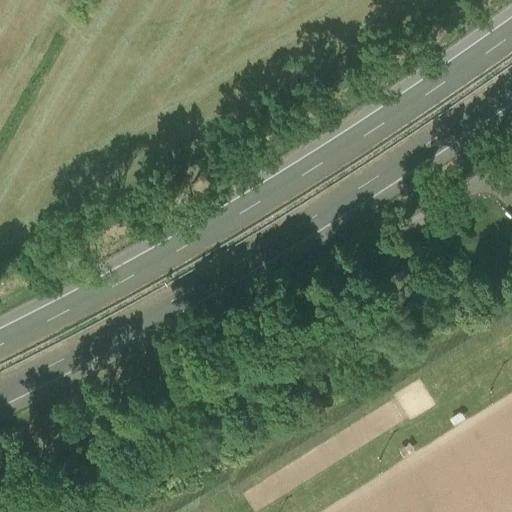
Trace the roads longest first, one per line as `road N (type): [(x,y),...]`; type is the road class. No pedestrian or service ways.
road 1 (motorway): [(511,37),(296,181),(0,346)]
road 2 (motorway): [(0,392),(127,330),(318,217),(511,89)]
